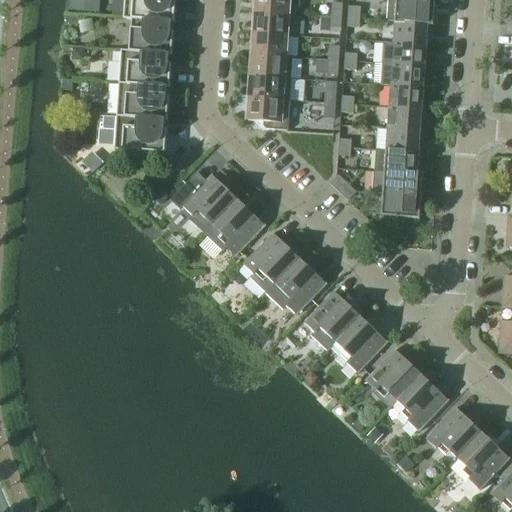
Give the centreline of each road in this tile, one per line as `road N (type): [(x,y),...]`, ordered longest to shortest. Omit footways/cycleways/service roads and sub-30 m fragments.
road 1 (residential): [(426,329),(209,118),(215,0)]
road 2 (residential): [(426,329),(454,298),(465,130)]
road 3 (residential): [(465,130),(474,0)]
